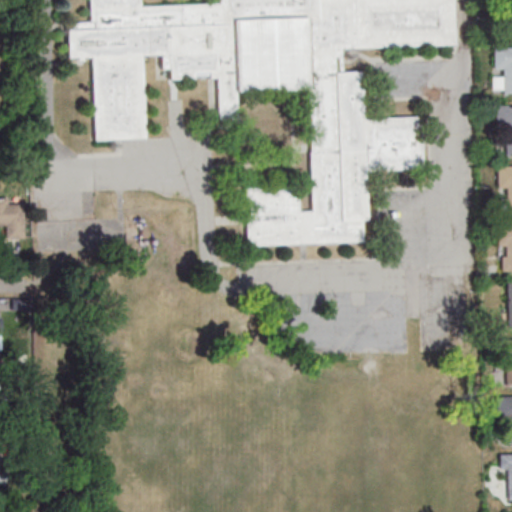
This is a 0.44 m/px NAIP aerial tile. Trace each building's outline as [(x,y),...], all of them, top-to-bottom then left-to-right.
[(307,211),(294,211),(294,186),(241,188),(243,246),(359,242),(358,221),(363,221),(361,171),(419,169),(417,117),(359,119),(357,72),(338,73),(337,49),(452,45),(450,0),(215,0),(215,4),(136,6),(135,0),(85,0),(86,23),(90,22),(91,29),(63,30),(64,58),(88,57),(91,141),(142,139),(139,55),(157,54),(157,69),(165,69),(165,80),(189,79),(189,76),(205,75),(205,78),(213,78),(214,120),(233,120),(232,93),(304,90),(306,152),(305,152),(307,211)] [(511,18),(511,0),(509,0),(502,8),(511,18)] [(511,93),(511,45),(491,45),(491,73),(490,73),(490,94),(511,93)] [(493,108),(511,108),(511,154),(503,155),(502,130),(493,130),(493,108)] [(494,167),(511,167),(511,213),(503,214),(503,189),(494,189),(494,167)] [(0,198),(5,198),(5,204),(21,204),(21,238),(3,239),(3,226),(0,226),(0,198)] [(493,225),(511,225),(511,272),(503,272),(502,247),(493,247),(493,225)] [(493,341),(511,340),(511,387),(503,387),(502,362),(493,362),(493,341)] [(492,397),(511,396),(511,443),(502,443),(502,418),(492,418),(492,397)] [(493,453),(511,452),(511,498),(502,498),(501,468),(494,468),(493,453)]
